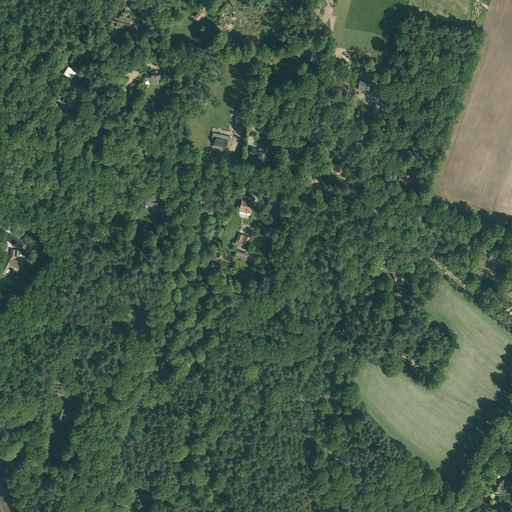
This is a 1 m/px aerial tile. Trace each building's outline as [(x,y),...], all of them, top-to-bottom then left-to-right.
[(114,22),(118,23),(117,26),(122,27),(123,24),(125,25),(125,24),(129,25),(131,19),(125,17),(126,13),(129,14),(131,9),(126,7),(123,17),(120,16),(119,19),(115,18),(114,22)] [(204,15),(198,9),(192,15),(199,21),(204,15)] [(136,24),(144,27),(146,22),(138,19),(136,24)] [(294,56),(306,58),(308,49),(304,48),(303,49),(303,50),(299,49),(299,48),(294,47),(293,51),(295,52),(294,56)] [(63,74),(70,79),(75,70),(68,66),(63,74)] [(151,80),(158,80),(158,74),(164,74),(164,77),(169,77),(169,72),(151,72),(151,76),(145,76),(145,80),(151,80)] [(376,80),(383,82),(385,74),(378,72),(376,80)] [(368,84),(360,82),(358,92),(366,93),(365,94),(369,95),(369,96),(373,96),(375,86),(368,85),(368,84)] [(75,100),(60,96),(59,100),(74,104),(75,100)] [(235,125),(244,125),(245,115),(238,114),(238,117),(236,117),(235,125)] [(247,126),(256,127),(257,121),(256,121),(257,120),(250,119),(249,120),(248,120),(247,126)] [(214,144),(225,147),(226,143),(229,144),(231,134),(225,133),(223,138),(216,136),(214,144)] [(294,150),(300,151),(301,148),(302,148),(303,144),(296,142),(294,150)] [(258,159),(264,160),(266,149),(260,147),(258,159)] [(335,171),(341,172),(341,168),(343,168),(343,165),(341,165),(341,164),(335,163),(335,171)] [(402,172),(401,177),(401,182),(406,183),(406,180),(409,181),(409,179),(411,180),(412,175),(402,172)] [(240,210),(251,212),(254,199),(243,197),(240,210)] [(159,211),(163,217),(169,213),(166,210),(162,204),(161,205),(158,205),(158,203),(146,200),(145,205),(158,207),(160,210),(159,211)] [(201,211),(208,214),(209,212),(211,213),(212,210),(203,206),(201,211)] [(241,247),(246,249),(250,237),(245,235),(238,233),(237,239),(236,239),(235,244),(241,246),(241,247)] [(251,242),(246,248),(251,251),(255,245),(251,242)] [(0,271),(0,275),(3,277),(5,274),(11,264),(15,266),(13,270),(17,272),(21,263),(13,259),(15,255),(19,256),(19,250),(15,249),(11,249),(11,254),(10,256),(9,255),(0,269),(0,270),(0,271)] [(234,257),(246,260),(248,253),(236,249),(234,257)] [(398,280),(398,281),(403,279),(400,271),(398,272),(397,270),(393,272),(396,281),(398,280)] [(409,359),(411,370),(415,369),(415,366),(418,365),(418,362),(414,363),(414,358),(409,359)] [(64,416),(70,418),(72,412),(64,409),(65,408),(58,406),(55,415),(63,418),(64,416)] [(492,488),(499,491),(500,489),(505,491),(508,485),(504,483),(505,480),(500,478),(499,480),(497,479),(492,488)] [(112,491),(118,497),(123,493),(117,487),(112,491)] [(135,497),(141,500),(145,493),(139,490),(135,497)]
